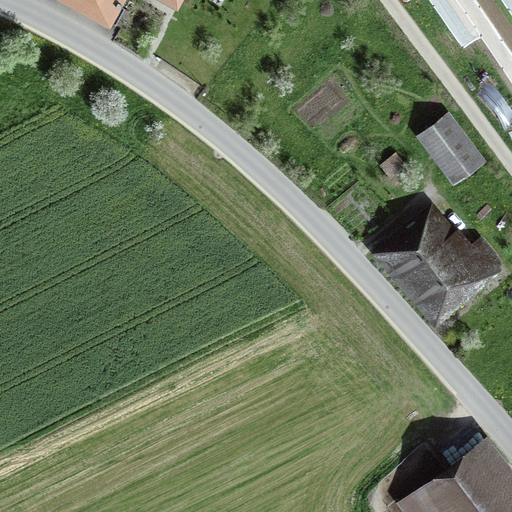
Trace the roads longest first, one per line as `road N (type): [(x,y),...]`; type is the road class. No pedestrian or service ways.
road 1 (residential): [(0,0),(132,71),(232,147),(304,213),(511,440)]
road 2 (unclassified): [(391,0),(511,163)]
